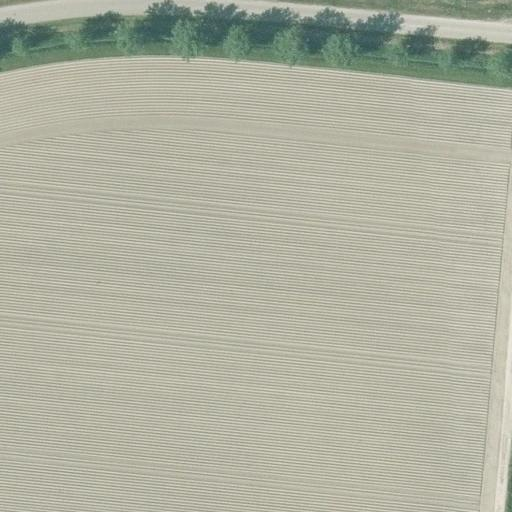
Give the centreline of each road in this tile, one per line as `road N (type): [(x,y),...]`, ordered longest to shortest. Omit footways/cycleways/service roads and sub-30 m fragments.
road 1 (unclassified): [(0,20),(161,5),(511,30)]
road 2 (track): [(494,511),(511,328)]
